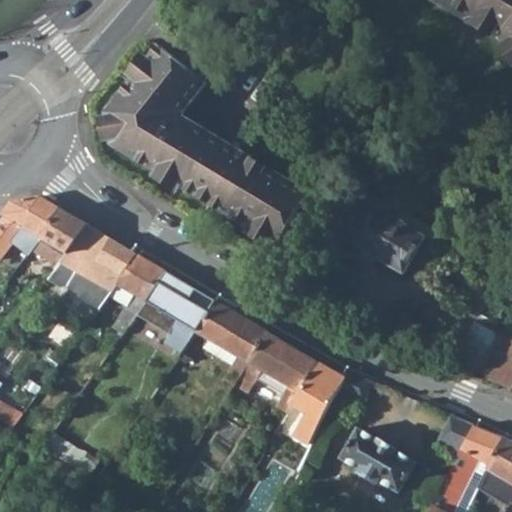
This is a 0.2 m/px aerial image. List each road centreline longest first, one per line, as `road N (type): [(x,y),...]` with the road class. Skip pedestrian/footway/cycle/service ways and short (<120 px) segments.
road 1 (residential): [(48,158),(223,281),(511,417)]
road 2 (residential): [(133,13),(219,79),(251,136),(329,178)]
